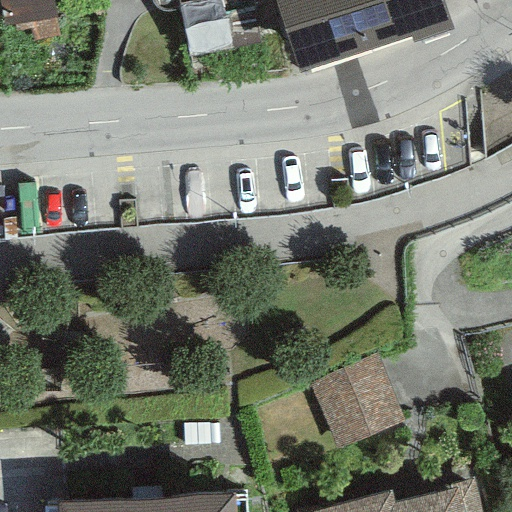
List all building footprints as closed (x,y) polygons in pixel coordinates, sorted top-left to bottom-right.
[(0,0),(0,11),(3,28),(55,19),(51,0),(0,0)] [(273,0),(297,74),(411,37),(413,43),(453,30),(442,0),(273,0)] [(372,355),(306,388),(338,450),(403,417),(372,355)] [(393,504),(380,507),(381,511),(480,511),(473,478),(445,484),(447,492),(393,504)] [(381,511),(380,507),(393,504),(390,492),(320,507),(319,502),(294,508),(294,511),(381,511)] [(233,511),(232,494),(57,502),(57,511),(233,511)]
